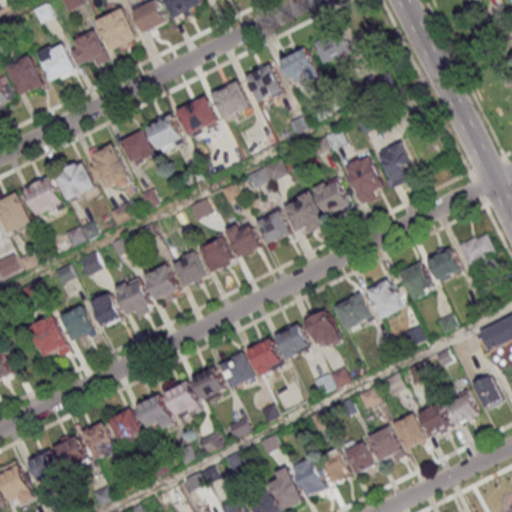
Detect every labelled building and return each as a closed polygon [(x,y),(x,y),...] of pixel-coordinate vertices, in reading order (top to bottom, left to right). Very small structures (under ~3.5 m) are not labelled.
[(87,1),(86,0),(65,0),(70,9),(87,1)] [(156,0),(137,10),(148,32),(171,20),(161,0),(156,0)] [(169,0),(178,16),(206,2),(205,0),(169,0)] [(56,16),(49,2),(36,8),(42,22),(56,16)] [(100,20),(115,49),(141,36),(126,7),(100,20)] [(77,40),(81,48),(75,51),(82,64),(97,57),(100,63),(112,58),(98,30),(77,40)] [(327,61),(355,50),(347,31),(320,42),(327,61)] [(40,52),(54,81),(79,68),(66,43),(56,48),(54,44),(40,52)] [(285,59),(294,78),(308,72),(312,79),(323,74),(310,47),(285,59)] [(10,66),(25,94),(46,83),(31,55),(10,66)] [(250,75),(262,100),(288,88),(275,63),(250,75)] [(0,76),(0,107),(16,101),(5,75),(0,76)] [(215,93),(228,118),(253,105),(241,81),(215,93)] [(180,110),(192,134),(221,119),(210,96),(180,110)] [(152,125),(163,149),(186,138),(175,114),(152,125)] [(328,135),(343,127),(350,141),(336,149),(328,135)] [(126,140),(137,163),(158,153),(146,130),(126,140)] [(245,143),(265,133),(271,146),(251,156),(245,143)] [(313,142),(327,135),(334,148),(320,155),(313,142)] [(108,193),(134,181),(116,141),(90,153),(108,193)] [(381,153),(396,186),(422,174),(407,141),(381,153)] [(367,201),(390,189),(372,154),(349,165),(367,201)] [(266,167),(282,159),(289,173),(273,181),(266,167)] [(60,175),(72,198),(98,185),(86,162),(60,175)] [(252,173),(264,167),(271,180),(258,187),(252,173)] [(29,188),(41,213),(58,205),(60,210),(69,205),(54,175),(29,188)] [(319,188),(331,213),(353,202),(341,177),(319,188)] [(225,187),(237,181),(244,194),(232,200),(225,187)] [(142,194),(155,188),(161,201),(149,207),(142,194)] [(0,201),(0,205),(13,231),(35,220),(20,191),(0,201)] [(289,205),(301,231),(323,220),(311,195),(289,205)] [(260,220),(271,243),(293,232),(282,210),(260,220)] [(83,226),(95,220),(102,233),(90,239),(83,226)] [(229,229),(243,258),(266,247),(255,224),(244,229),(241,223),(229,229)] [(68,232),(82,225),(88,238),(74,245),(68,232)] [(472,264),(497,253),(487,232),(462,244),(472,264)] [(114,242),(126,236),(133,249),(120,255),(114,242)] [(204,247),(216,272),(238,261),(226,236),(204,247)] [(431,258),(443,280),(467,268),(455,246),(431,258)] [(177,261),(189,286),(211,275),(199,250),(177,261)] [(83,258),(91,274),(105,267),(98,252),(83,258)] [(405,271),(419,300),(431,294),(428,289),(437,285),(425,261),(405,271)] [(58,269),(71,263),(77,276),(65,282),(58,269)] [(148,274),(160,299),(182,288),(170,263),(148,274)] [(371,289),(386,318),(408,307),(394,278),(371,289)] [(121,290),(133,315),(155,304),(143,279),(121,290)] [(96,301),(108,326),(126,317),(114,292),(96,301)] [(339,306),(350,328),(376,315),(365,293),(339,306)] [(64,315),(76,340),(98,330),(86,305),(64,315)] [(309,320),(320,342),(343,331),(332,308),(309,320)] [(441,319),(447,331),(460,325),(454,312),(441,319)] [(53,358),(74,348),(58,315),(37,325),(53,358)] [(485,333),(511,319),(511,343),(495,352),(485,333)] [(279,334),(291,356),(314,345),(302,322),(279,334)] [(253,348),(265,373),(276,368),(275,365),(286,359),(275,337),(253,348)] [(0,346),(0,380),(18,372),(4,344),(0,346)] [(225,363),(236,385),(259,373),(247,351),(225,363)] [(196,377),(208,400),(230,388),(219,366),(196,377)] [(333,373),(339,385),(352,379),(346,366),(333,373)] [(317,380),(323,392),(336,386),(330,373),(317,380)] [(394,396),(409,388),(402,373),(387,381),(394,396)] [(477,384),(489,407),(507,398),(495,375),(477,384)] [(169,391),(180,413),(203,401),(192,379),(169,391)] [(448,400),(460,423),(481,413),(469,389),(448,400)] [(142,404),(153,426),(164,421),(168,427),(179,422),(164,393),(142,404)] [(423,412),(435,435),(456,425),(444,401),(423,412)] [(263,409),(270,421),(283,415),(276,402),(263,409)] [(113,418),(126,446),(140,439),(137,434),(146,429),(135,407),(113,418)] [(397,422),(410,448),(431,438),(418,412),(397,422)] [(232,423),(240,437),(255,429),(248,415),(232,423)] [(85,431),(96,453),(119,442),(108,420),(85,431)] [(372,436),(384,461),(406,451),(394,426),(372,436)] [(205,437),(212,451),(227,443),(220,429),(205,437)] [(91,460),(82,436),(58,443),(66,468),(91,460)] [(349,450),(360,475),(380,466),(368,441),(349,450)] [(66,469),(55,448),(31,460),(42,482),(66,469)] [(228,457),(235,471),(250,463),(243,449),(228,457)] [(355,477),(342,451),(324,460),(337,486),(355,477)] [(297,467),(313,498),(332,488),(316,457),(297,467)] [(205,470),(211,483),(224,477),(218,464),(205,470)] [(273,482),(286,510),(308,499),(291,465),(279,471),(283,478),(273,482)] [(25,466),(0,476),(0,508),(13,504),(15,507),(37,499),(25,466)] [(190,479),(196,491),(209,485),(203,472),(190,479)] [(165,491),(172,503),(185,497),(178,484),(165,491)] [(255,498),(261,511),(284,511),(273,489),(255,498)] [(229,511),(254,511),(247,496),(226,506),(229,511)]
